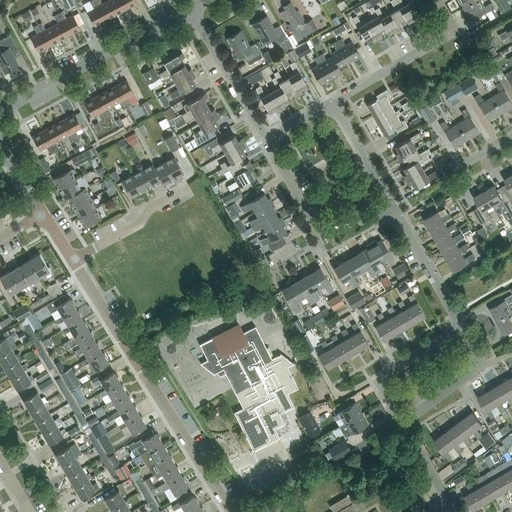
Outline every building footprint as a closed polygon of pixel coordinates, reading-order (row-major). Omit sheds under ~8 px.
[(62,0),(67,9),(74,5),(71,0),(62,0)] [(95,26),(106,20),(94,0),(91,0),(90,1),(94,8),(87,12),(95,26)] [(116,15),(108,0),(102,4),(100,0),(94,0),(106,20),(116,15)] [(116,15),(127,9),(121,0),(108,0),(116,15)] [(137,3),(135,0),(121,0),(127,9),(137,3)] [(395,10),(390,13),(400,31),(404,28),(402,25),(408,22),(395,0),(390,0),(395,10)] [(415,22),(420,19),(410,2),(403,5),(400,0),(395,0),(408,22),(413,18),(415,22)] [(485,13),(494,8),(491,2),(484,7),(479,0),(476,0),(463,8),(470,20),(485,11),(485,13)] [(506,0),(493,0),(494,0),(502,13),(511,8),(506,0)] [(285,20),(288,19),(294,29),(292,30),(298,40),(305,35),(318,28),(312,18),(305,22),(298,10),(296,11),(291,2),(283,6),(285,9),(280,12),(285,20)] [(426,13),(420,4),(415,7),(421,16),(426,13)] [(39,12),(36,6),(31,10),(34,15),(39,12)] [(380,33),(386,30),(375,9),(373,6),(369,8),(374,18),(368,21),(378,39),(382,37),(380,33)] [(375,9),(386,30),(388,33),(394,30),(396,33),(400,31),(390,13),(384,17),(378,7),(375,9)] [(29,10),(23,14),(27,21),(33,18),(29,10)] [(58,13),(70,34),(81,29),(73,15),(66,18),(62,11),(58,13)] [(58,23),(52,26),(59,40),(70,34),(58,13),(54,16),(58,23)] [(358,28),(358,27),(360,30),(362,34),(366,41),(372,38),(374,41),(378,39),(368,21),(362,25),(357,15),(352,18),(358,28)] [(266,16),(252,24),(263,43),(275,36),(279,43),(287,38),(286,37),(280,25),(274,28),(266,16)] [(49,46),(59,40),(52,26),(46,30),(42,22),(38,24),(49,46)] [(38,52),(49,46),(38,24),(33,27),(37,34),(31,37),(38,52)] [(343,24),(332,31),(334,35),(345,29),(343,24)] [(498,35),(500,37),(501,40),(509,36),(511,41),(511,28),(508,31),(507,30),(499,35),(498,35)] [(246,62),(248,61),(249,64),(263,57),(255,43),(250,46),(241,31),(228,38),(239,58),(243,56),(246,62)] [(479,39),(485,49),(496,43),(490,33),(479,39)] [(292,34),(286,37),(287,38),(293,48),(298,44),(292,34)] [(18,65),(10,50),(17,47),(10,35),(0,40),(0,43),(4,50),(0,52),(0,62),(5,72),(18,65)] [(360,56),(352,41),(345,45),(341,38),(337,41),(350,61),(360,56)] [(339,67),(350,61),(337,41),(333,43),(337,49),(330,53),(332,57),(339,67)] [(304,53),(311,49),(306,42),(300,45),(304,53)] [(300,58),(294,48),(284,54),(289,64),(300,58)] [(168,68),(158,74),(160,78),(184,64),(181,59),(184,57),(182,52),(164,62),(168,68)] [(167,57),(164,52),(159,56),(162,60),(167,57)] [(326,60),(323,53),(318,56),(331,79),(342,73),(339,67),(332,57),(326,60)] [(321,85),(331,79),(318,56),(314,58),(318,64),(311,68),(321,85)] [(283,58),(280,60),(285,68),(288,66),(283,58)] [(295,74),(289,77),(299,95),(303,92),(301,89),(307,85),(299,72),(300,72),(294,62),(290,64),(295,74)] [(487,80),(501,72),(495,62),(481,70),(487,80)] [(184,64),(160,78),(163,82),(172,76),(175,82),(193,72),(191,68),(187,70),(184,64)] [(160,77),(158,74),(154,67),(142,73),(148,84),(157,79),(160,77)] [(278,71),(274,73),(276,77),(287,97),(293,94),(295,97),(299,95),(289,77),(283,80),(278,71)] [(179,88),(169,94),(172,98),(182,92),(195,84),(192,78),(196,76),(193,72),(175,82),(179,88)] [(464,92),(476,85),(471,76),(459,83),(464,92)] [(289,100),(287,97),(276,77),(272,79),(277,88),(271,92),(281,110),(285,107),(283,104),(289,100)] [(127,80),(116,85),(128,107),(132,105),(128,97),(134,94),(127,80)] [(495,84),(499,92),(491,97),(501,113),(511,106),(511,104),(504,91),(505,90),(500,81),(495,84)] [(389,87),(392,92),(400,88),(397,83),(389,87)] [(444,92),(449,101),(463,93),(458,84),(444,92)] [(123,109),(128,107),(116,85),(106,91),(113,105),(119,102),(123,109)] [(277,112),(281,110),(271,92),(265,95),(260,86),(255,88),(261,98),(269,112),(275,108),(277,112)] [(367,104),(372,114),(391,104),(387,97),(390,95),(386,89),(376,95),(378,98),(367,104)] [(107,118),(111,116),(107,108),(113,105),(106,91),(95,97),(107,118)] [(181,114),(184,118),(207,105),(204,99),(207,97),(205,93),(184,105),(183,106),(186,112),(181,114)] [(489,120),(501,113),(491,97),(483,101),(479,94),(473,97),(479,106),(480,105),(489,120)] [(439,96),(430,102),(433,106),(442,101),(439,96)] [(102,120),(107,118),(95,97),(84,102),(92,116),(98,113),(102,120)] [(167,99),(161,102),(164,108),(170,104),(167,99)] [(152,112),(146,101),(140,104),(146,116),(152,112)] [(411,106),(408,101),(401,105),(404,110),(411,106)] [(372,114),(378,124),(397,114),(400,113),(398,109),(395,111),(391,104),(372,114)] [(419,109),(428,123),(435,118),(427,104),(419,109)] [(207,105),(184,118),(186,122),(195,117),(199,123),(216,113),(214,108),(210,110),(207,105)] [(170,107),(163,112),(168,121),(172,118),(169,114),(173,112),(170,107)] [(461,111),(465,119),(457,123),(467,140),(479,133),(470,118),(471,117),(466,108),(461,111)] [(212,129),(219,125),(215,119),(219,117),(216,113),(199,123),(202,129),(193,134),(199,145),(216,135),(212,129)] [(76,131),(82,128),(75,114),(64,119),(75,141),(80,138),(76,131)] [(401,121),(397,114),(378,124),(384,135),(395,129),(397,132),(408,126),(404,119),(401,121)] [(130,123),(126,116),(121,119),(125,126),(130,123)] [(170,125),(166,118),(159,122),(163,129),(170,125)] [(64,119),(53,125),(61,139),(67,136),(71,143),(75,141),(64,119)] [(102,128),(98,121),(93,124),(97,131),(102,128)] [(455,147),(467,140),(457,123),(449,128),(445,121),(439,124),(444,133),(446,132),(455,147)] [(55,142),(61,139),(53,125),(43,131),(55,152),(59,150),(55,142)] [(50,154),(55,152),(43,131),(32,136),(40,150),(46,147),(50,154)] [(395,154),(398,158),(415,148),(412,142),(421,136),(419,132),(409,138),(395,146),(399,152),(395,154)] [(171,151),(179,146),(173,134),(164,139),(171,151)] [(131,135),(125,138),(127,141),(130,146),(136,143),(131,135)] [(208,155),(213,152),(222,147),(225,153),(243,143),(241,138),(237,140),(234,135),(220,142),(217,137),(203,145),(208,155)] [(80,138),(75,141),(79,148),(83,146),(84,146),(80,138)] [(128,146),(124,138),(118,142),(122,149),(128,146)] [(222,168),(242,157),(245,155),(242,149),(246,147),(243,143),(225,153),(229,159),(219,164),(222,168)] [(93,147),(88,149),(92,156),(96,154),(93,147)] [(419,154),(415,148),(398,158),(400,162),(403,160),(407,165),(427,154),(430,152),(428,148),(419,154)] [(76,166),(92,157),(92,156),(88,149),(72,158),(76,166)] [(429,158),(427,154),(407,165),(403,167),(406,173),(403,175),(405,180),(423,170),(420,164),(429,158)] [(173,179),(184,173),(174,156),(164,162),(173,179)] [(222,168),(218,170),(220,174),(230,169),(233,175),(251,164),(249,160),(245,162),(242,157),(222,168)] [(164,162),(154,167),(161,181),(163,184),(173,179),(164,162)] [(152,163),(142,169),(151,186),(161,181),(154,167),(152,163)] [(253,169),(251,164),(233,175),(237,180),(227,186),(230,190),(239,185),(241,188),(255,180),(250,171),(253,169)] [(106,173),(102,166),(96,169),(100,176),(106,173)] [(53,178),(59,188),(76,179),(70,169),(53,178)] [(141,192),(151,186),(142,169),(132,175),(141,192)] [(438,174),(436,170),(426,176),(423,170),(405,180),(408,184),(411,182),(415,188),(428,180),(429,180),(438,174)] [(131,197),(141,192),(132,175),(122,180),(131,197)] [(113,186),(109,178),(103,181),(108,189),(113,186)] [(76,179),(59,188),(65,199),(68,197),(68,196),(81,189),(76,179)] [(212,187),(218,184),(215,179),(209,182),(212,187)] [(486,185),(482,187),(492,205),(498,202),(504,211),(511,206),(511,203),(508,197),(505,192),(500,195),(494,185),(488,188),(486,185)] [(113,186),(106,190),(109,195),(116,192),(113,186)] [(81,189),(68,196),(68,197),(73,206),(90,197),(85,187),(81,189)] [(478,190),(480,193),(474,197),(480,206),(473,211),(481,224),(492,218),(487,208),(492,205),(482,187),(478,190)] [(237,188),(221,198),(226,205),(242,196),(237,188)] [(252,207),(255,212),(273,202),(270,198),(268,199),(264,193),(241,207),(244,211),(252,207)] [(79,216),(96,207),(90,197),(73,206),(79,216)] [(234,202),(225,207),(230,216),(239,210),(234,202)] [(255,212),(258,217),(249,221),(252,226),(275,212),(272,207),(275,205),(273,202),(255,212)] [(101,218),(96,207),(79,216),(84,227),(101,218)] [(424,219),(430,229),(444,221),(452,217),(449,213),(441,217),(438,211),(424,219)] [(279,218),(275,212),(252,226),(254,230),(263,225),(266,230),(262,233),(283,220),(281,217),(279,218)] [(264,232),(266,237),(260,240),(263,245),(267,243),(271,250),(286,241),(282,234),(286,232),(283,226),(286,224),(283,220),(262,233),(264,232)] [(447,227),(444,221),(430,229),(436,239),(450,232),(457,227),(455,223),(447,227)] [(245,236),(253,231),(250,227),(243,232),(245,236)] [(472,232),(468,227),(461,231),(464,236),(472,232)] [(436,239),(441,250),(456,242),(463,237),(461,233),(453,238),(450,232),(436,239)] [(374,240),(370,242),(380,260),(385,257),(390,265),(395,263),(381,239),(375,243),(374,240)] [(380,260),(370,242),(366,245),(368,247),(362,250),(376,274),(380,271),(375,263),(380,260)] [(469,248),(467,243),(459,248),(456,242),(441,250),(447,260),(461,252),(469,248)] [(355,251),(351,253),(362,271),(367,268),(372,276),(376,274),(362,250),(357,254),(355,251)] [(266,256),(263,252),(257,255),(259,260),(266,256)] [(465,258),(461,252),(447,260),(454,271),(467,263),(475,258),(473,254),(465,258)] [(357,274),(362,271),(351,253),(348,256),(349,258),(343,261),(357,285),(362,282),(357,274)] [(52,274),(50,271),(40,254),(30,260),(40,277),(45,274),(47,277),(52,274)] [(30,283),(40,277),(30,260),(20,265),(30,283)] [(353,288),(357,285),(343,261),(338,265),(336,262),(332,265),(342,282),(348,279),(353,288)] [(392,269),(397,278),(408,272),(402,262),(392,269)] [(20,288),(30,283),(20,265),(10,271),(20,288)] [(313,268),(309,270),(319,288),(324,285),(329,293),(334,291),(320,267),(314,271),(313,268)] [(305,272),(306,275),(301,278),(314,302),(319,299),(314,291),(319,288),(309,270),(305,272)] [(23,293),(20,288),(10,271),(0,276),(0,277),(10,294),(16,291),(18,295),(23,293)] [(310,304),(314,302),(301,278),(295,281),(294,279),(290,281),(300,299),(305,296),(310,304)] [(388,278),(381,282),(382,284),(384,287),(390,283),(388,278)] [(290,281),(286,283),(288,286),(282,289),(295,313),(300,310),(295,302),(300,299),(290,281)] [(49,293),(52,298),(62,292),(56,282),(46,288),(49,293)] [(401,295),(410,290),(407,284),(398,290),(401,295)] [(58,308),(62,315),(63,317),(76,309),(70,298),(66,300),(63,294),(46,305),(51,312),(58,308)] [(353,294),(346,298),(353,308),(366,301),(362,295),(356,299),(353,294)] [(413,304),(406,308),(415,322),(425,316),(417,302),(412,294),(408,297),(413,304)] [(489,309),(496,321),(511,312),(511,311),(508,304),(511,301),(511,294),(503,299),(504,301),(489,309)] [(48,300),(46,295),(39,299),(42,303),(48,300)] [(340,296),(329,302),(333,310),(344,303),(340,296)] [(402,310),(396,314),(404,328),(415,322),(406,308),(402,300),(398,303),(402,310)] [(36,301),(30,305),(32,309),(39,305),(36,301)] [(19,321),(32,313),(26,303),(13,311),(19,321)] [(368,323),(375,319),(366,305),(360,309),(368,323)] [(392,306),(387,309),(392,316),(386,320),(394,334),(404,328),(396,314),(392,306)] [(326,307),(320,310),(323,316),(329,312),(326,307)] [(68,326),(69,327),(83,319),(76,309),(63,317),(62,315),(55,319),(57,323),(64,319),(68,326)] [(362,320),(356,310),(350,313),(356,323),(362,320)] [(383,340),(394,334),(386,320),(381,312),(377,315),(381,323),(375,326),(383,340)] [(511,312),(496,321),(503,333),(511,328),(511,312)] [(314,324),(310,317),(303,322),(308,329),(314,324)] [(6,319),(0,322),(0,324),(1,327),(8,323),(6,319)] [(69,327),(68,326),(61,330),(64,334),(71,330),(75,336),(76,338),(89,330),(83,319),(69,327)] [(292,322),(299,334),(305,330),(299,319),(292,322)] [(356,333),(350,336),(358,350),(368,344),(360,330),(356,323),(351,325),(356,333)] [(28,324),(24,326),(30,337),(35,335),(28,324)] [(239,324),(199,343),(207,359),(201,362),(200,362),(214,373),(216,372),(220,375),(226,372),(243,407),(234,412),(253,449),(274,439),(273,437),(277,435),(280,440),(281,440),(275,428),(284,423),(284,422),(283,422),(278,413),(293,405),(287,392),(297,387),(287,367),(293,364),(294,363),(280,353),(280,354),(272,358),(255,326),(243,332),(239,324)] [(45,338),(40,329),(34,332),(39,341),(45,338)] [(341,331),(346,339),(340,342),(348,356),(358,350),(350,336),(345,329),(341,331)] [(77,340),(81,347),(82,348),(95,340),(89,330),(76,338),(75,336),(68,340),(70,344),(77,340)] [(27,339),(23,331),(18,334),(23,341),(27,339)] [(309,353),(314,350),(306,334),(300,337),(309,353)] [(335,345),(330,348),(338,362),(348,356),(340,342),(335,334),(331,337),(335,345)] [(37,348),(41,345),(35,335),(30,337),(37,348)] [(338,362),(330,348),(325,340),(325,341),(322,336),(316,340),(318,344),(321,343),(325,351),(319,354),(327,368),(338,362)] [(0,339),(0,355),(12,348),(16,345),(14,341),(9,344),(5,337),(0,339)] [(102,351),(95,340),(82,348),(81,347),(74,351),(76,355),(83,351),(87,358),(88,359),(102,351)] [(41,345),(37,348),(43,359),(48,356),(41,345)] [(0,355),(0,360),(4,367),(18,359),(12,348),(0,355)] [(102,351),(88,359),(87,358),(80,362),(83,366),(90,362),(95,370),(108,362),(102,351)] [(298,365),(303,362),(300,355),(294,357),(298,365)] [(48,356),(43,359),(49,370),(54,367),(48,356)] [(25,370),(18,359),(4,367),(11,379),(25,370)] [(70,390),(80,384),(71,367),(60,374),(70,390)] [(17,389),(31,381),(25,370),(11,379),(17,389)] [(36,376),(39,382),(49,375),(46,370),(36,376)] [(100,378),(92,382),(95,386),(102,382),(106,389),(107,390),(120,382),(114,371),(101,379),(100,378)] [(42,391),(54,384),(51,378),(38,385),(42,391)] [(56,381),(62,392),(67,389),(61,378),(56,381)] [(499,385),(507,399),(511,407),(511,397),(511,396),(511,395),(511,383),(509,379),(499,385)] [(112,399),(113,401),(127,393),(120,382),(107,390),(106,389),(99,393),(101,397),(108,393),(112,399)] [(501,402),(507,399),(499,385),(488,391),(496,405),(501,412),(505,417),(508,415),(501,402)] [(75,398),(83,393),(79,387),(71,391),(75,398)] [(68,402),(73,400),(67,389),(62,392),(68,402)] [(23,400),(29,410),(44,402),(37,391),(23,400)] [(491,418),(495,416),(491,408),(496,405),(488,391),(478,397),(486,411),(491,418)] [(120,412),(133,404),(127,393),(113,401),(112,399),(105,403),(108,408),(115,403),(119,410),(120,412)] [(80,410),(73,400),(68,402),(75,413),(80,410)] [(50,413),(44,402),(29,410),(36,422),(50,413)] [(339,412),(345,422),(345,423),(361,413),(355,403),(339,412)] [(133,404),(120,412),(119,410),(112,414),(114,418),(121,414),(125,421),(126,422),(140,414),(133,404)] [(82,424),(86,422),(80,410),(75,413),(82,424)] [(310,411),(298,418),(306,431),(318,424),(310,411)] [(486,449),(496,441),(488,431),(482,436),(477,429),(482,424),(473,412),(463,419),(473,432),(478,439),(486,449)] [(36,422),(42,433),(57,424),(61,421),(59,417),(54,419),(50,413),(36,422)] [(346,437),(367,424),(361,413),(345,423),(345,422),(339,426),(346,437)] [(140,414),(126,422),(125,421),(118,425),(120,429),(127,425),(132,433),(146,425),(140,414)] [(91,426),(99,421),(96,416),(87,421),(91,426)] [(453,426),(463,439),(468,446),(472,443),(467,436),(473,432),(463,419),(453,426)] [(500,430),(494,419),(488,423),(494,433),(500,430)] [(90,427),(96,437),(107,431),(101,421),(99,421),(91,426),(90,427)] [(63,435),(66,431),(64,428),(60,430),(57,424),(42,433),(49,444),(63,435)] [(503,435),(511,429),(508,424),(499,429),(500,430),(503,435)] [(82,431),(78,425),(67,431),(71,437),(82,431)] [(444,433),(453,446),(459,453),(463,450),(457,443),(463,439),(453,426),(444,433)] [(90,427),(85,430),(94,446),(99,443),(90,427)] [(149,431),(141,436),(142,438),(143,439),(151,434),(149,431)] [(148,449),(149,451),(162,443),(156,432),(151,434),(143,439),(142,438),(134,442),(134,441),(128,445),(131,450),(137,447),(141,453),(148,449)] [(115,448),(105,433),(97,437),(107,453),(115,448)] [(448,450),(453,446),(444,433),(434,441),(444,453),(449,460),(453,457),(448,450)] [(349,447),(346,441),(329,451),(333,459),(350,449),(349,447)] [(101,457),(106,454),(99,443),(94,446),(101,457)] [(155,461),(169,453),(162,443),(149,451),(148,449),(141,453),(143,457),(147,464),(154,460),(155,461)] [(55,454),(61,465),(76,457),(69,445),(55,454)] [(453,446),(448,450),(453,457),(459,453),(453,446)] [(490,455),(495,463),(500,461),(494,452),(490,455)] [(169,453),(155,461),(154,460),(147,464),(149,468),(156,464),(160,470),(161,472),(175,464),(169,453)] [(112,465),(106,454),(101,457),(107,468),(112,465)] [(121,465),(114,454),(108,458),(115,469),(121,465)] [(82,467),(76,457),(61,465),(68,476),(82,467)] [(456,472),(466,464),(462,458),(451,466),(456,472)] [(115,469),(118,476),(121,480),(131,474),(125,463),(115,469)] [(161,472),(160,470),(153,475),(156,478),(163,474),(167,481),(168,483),(181,475),(175,464),(161,472)] [(511,486),(511,481),(506,472),(502,464),(497,466),(502,474),(496,478),(504,492),(511,486)] [(114,479),(118,476),(115,469),(112,465),(107,468),(114,479)] [(68,476),(74,486),(89,478),(89,479),(92,477),(89,473),(86,474),(82,467),(68,476)] [(297,470),(279,479),(281,483),(299,475),(297,470)] [(491,480),(485,484),(493,498),(504,492),(496,478),(491,470),(487,472),(491,480)] [(136,471),(131,473),(131,474),(135,480),(140,478),(136,471)] [(458,486),(468,480),(465,474),(454,480),(458,486)] [(162,489),(169,485),(177,498),(187,492),(184,488),(188,486),(181,475),(168,483),(167,481),(160,485),(162,489)] [(481,476),(476,479),(481,486),(475,490),(483,504),(493,498),(485,484),(481,476)] [(89,479),(89,478),(74,486),(81,498),(98,488),(96,483),(93,485),(89,479)] [(142,491),(147,488),(140,478),(135,480),(142,491)] [(483,504),(475,490),(470,482),(466,484),(471,492),(465,496),(473,510),(483,504)] [(161,490),(158,486),(151,490),(153,494),(154,494),(161,490)] [(153,499),(147,488),(142,491),(148,502),(153,499)] [(361,511),(366,509),(355,489),(347,494),(347,495),(330,505),(334,511),(361,511)] [(125,500),(118,490),(104,498),(110,509),(125,500)] [(181,505),(185,511),(189,511),(200,506),(193,495),(180,503),(179,501),(172,506),(174,510),(181,505)] [(154,511),(159,509),(153,499),(148,502),(154,511)] [(130,511),(131,511),(125,500),(110,509),(112,511),(130,511)]
